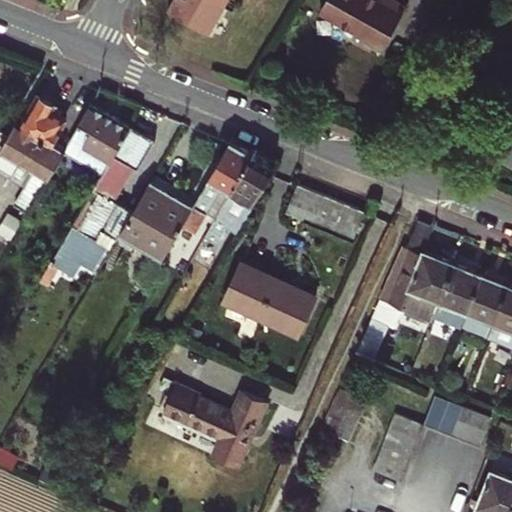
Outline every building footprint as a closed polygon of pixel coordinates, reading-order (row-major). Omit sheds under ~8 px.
[(174,0),(168,11),(207,34),(226,0),(174,0)] [(327,0),(321,11),(384,48),(405,11),(399,8),(401,3),(395,0),(327,0)] [(19,120),(3,148),(36,168),(15,204),(29,212),(64,152),(67,147),(53,139),(66,116),(55,109),(58,103),(42,94),(25,124),(19,120)] [(64,152),(103,175),(134,123),(94,100),(67,147),(64,152)] [(106,225),(120,233),(136,207),(117,196),(137,163),(140,165),(157,137),(134,123),(103,175),(54,259),(60,262),(75,272),(83,258),(95,266),(109,240),(100,235),(106,225)] [(234,139),(196,205),(195,205),(217,218),(220,211),(255,152),(234,139)] [(2,151),(0,155),(0,167),(26,181),(33,167),(2,151)] [(225,222),(240,230),(277,166),(255,152),(220,211),(217,218),(208,233),(217,238),(225,222)] [(120,233),(164,259),(195,205),(196,205),(152,179),(136,207),(120,233)] [(288,212),(314,222),(327,227),(355,238),(366,209),(353,204),(300,183),(288,212)] [(11,210),(1,229),(14,236),(24,217),(11,210)] [(100,235),(109,240),(114,243),(120,233),(106,225),(100,235)] [(95,266),(100,268),(114,243),(109,240),(95,266)] [(436,314),(457,262),(425,249),(424,251),(410,246),(389,301),(434,319),(436,314)] [(55,270),(60,262),(54,259),(50,267),(55,270)] [(318,293),(245,260),(227,300),(300,333),(318,293)] [(465,325),(485,273),(457,262),(436,314),(465,325)] [(491,336),(511,283),(485,273),(465,325),(491,336)] [(511,283),(491,336),(490,338),(511,346),(511,283)] [(241,464),(269,400),(244,388),(235,409),(201,394),(203,390),(179,379),(166,408),(224,434),(215,453),(241,464)] [(335,403),(361,415),(368,400),(342,389),(335,403)] [(427,423),(440,429),(452,400),(438,395),(427,423)] [(452,400),(440,429),(454,434),(466,405),(452,400)] [(356,428),(361,415),(335,403),(329,416),(356,428)] [(466,405),(454,434),(469,440),(480,411),(466,405)] [(494,417),(480,411),(469,440),(483,445),(494,417)] [(420,438),(427,423),(397,412),(391,427),(420,438)] [(356,428),(329,416),(324,427),(351,440),(356,428)] [(318,441),(345,454),(351,440),(324,427),(318,441)] [(391,428),(386,441),(415,452),(420,438),(391,427),(391,428)] [(415,452),(386,441),(381,455),(409,466),(415,452)] [(0,459),(14,467),(19,457),(3,449),(0,453),(0,459)] [(409,466),(381,455),(376,467),(375,469),(404,480),(409,466)] [(92,476),(74,465),(63,484),(81,494),(92,476)] [(478,505),(494,511),(511,511),(511,474),(493,467),(478,505)]
